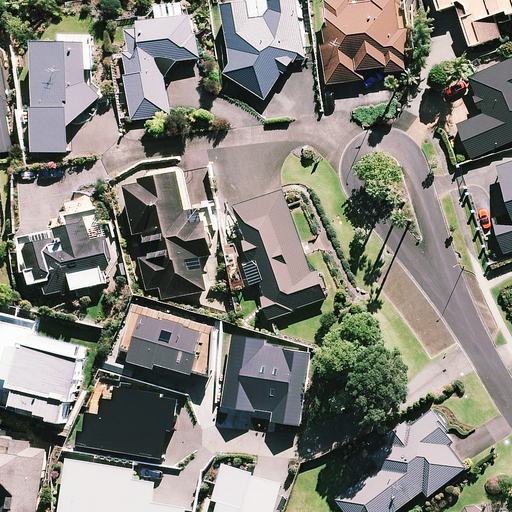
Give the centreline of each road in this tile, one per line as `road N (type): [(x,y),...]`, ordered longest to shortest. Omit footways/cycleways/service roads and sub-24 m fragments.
road 1 (residential): [(426,254),(397,237),(355,185),(355,152),(378,142),(400,147),(431,236)]
road 2 (residential): [(426,254),(511,404)]
